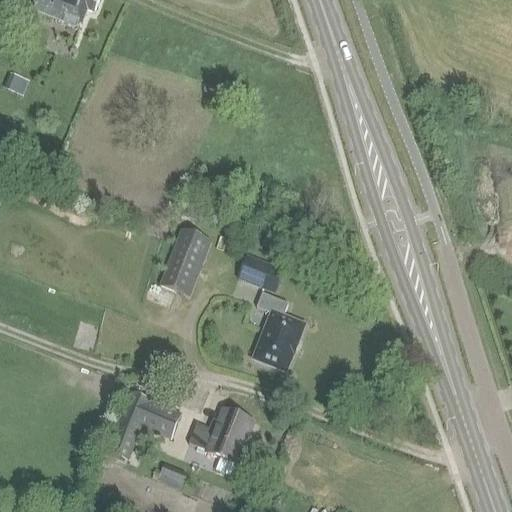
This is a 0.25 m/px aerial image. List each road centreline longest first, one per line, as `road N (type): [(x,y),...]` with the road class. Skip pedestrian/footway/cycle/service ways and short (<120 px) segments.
road 1 (track): [(0,326),(151,385),(246,384),(452,460),(475,454)]
road 2 (primary): [(460,417),(410,222),(362,96),(344,73)]
road 3 (primary): [(344,73),(343,98),(389,248),(460,417)]
road 4 (track): [(342,66),(314,63),(156,0)]
road 5 (unclassified): [(490,406),(443,251)]
